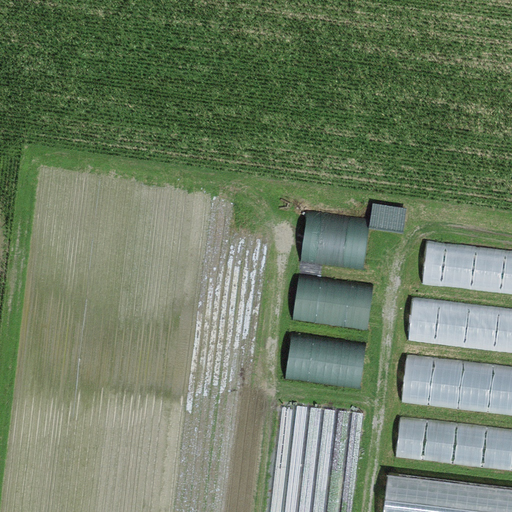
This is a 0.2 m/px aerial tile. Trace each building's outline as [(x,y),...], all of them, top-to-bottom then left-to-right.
[(305,262),(368,267),(372,220),(308,215),(305,262)] [(511,254),(429,245),(425,286),(511,295),(511,254)] [(297,322),(371,324),(373,282),(299,279),(297,322)] [(511,311),(415,301),(410,343),(511,354),(511,311)] [(294,333),(287,377),(362,388),(368,345),(294,333)] [(511,369),(409,359),(404,407),(511,418),(511,369)] [(511,431),(403,419),(398,460),(511,472),(511,431)] [(511,511),(511,487),(385,476),(381,511),(511,511)]
